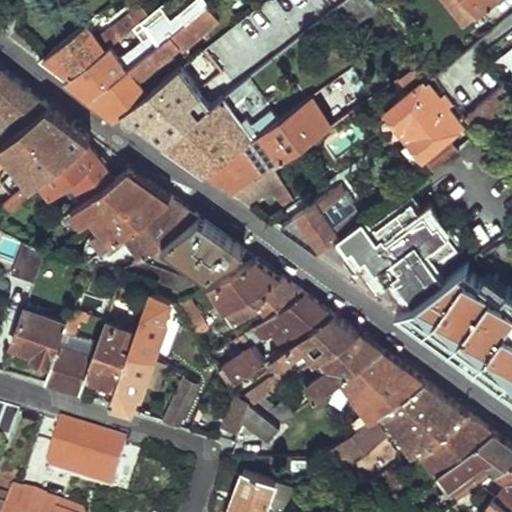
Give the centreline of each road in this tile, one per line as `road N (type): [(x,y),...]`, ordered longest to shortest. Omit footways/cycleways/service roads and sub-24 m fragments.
road 1 (residential): [(0,44),(511,416)]
road 2 (residential): [(0,386),(196,449),(207,468),(192,511)]
